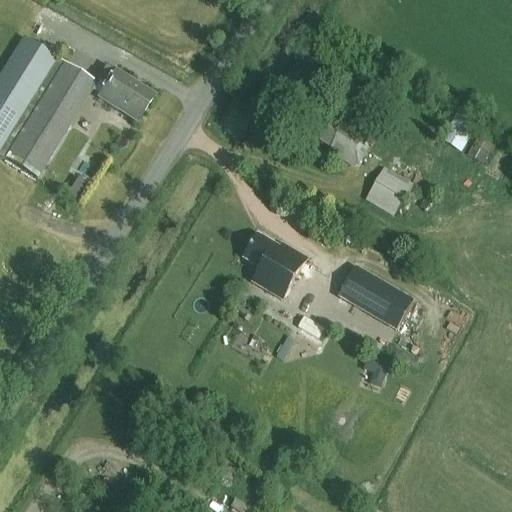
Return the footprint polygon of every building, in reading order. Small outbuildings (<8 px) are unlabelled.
[(25,40),(0,79),(0,157),(37,180),(97,84),(25,40)] [(96,83),(105,88),(99,98),(98,100),(118,112),(119,111),(138,123),(153,99),(133,87),(134,85),(114,73),(114,74),(105,68),(96,83)] [(439,141),(461,154),(477,126),(456,113),(439,141)] [(354,168),(371,140),(346,124),(343,129),(328,120),(317,139),(333,148),(330,153),(354,168)] [(62,191),(89,137),(71,128),(44,183),(62,191)] [(466,157),(482,166),(493,147),(477,138),(466,157)] [(413,186),(384,169),(365,202),(394,218),(413,186)] [(79,202),(89,185),(75,177),(65,194),(79,202)] [(258,236),(244,261),(261,271),(252,285),(283,303),(308,261),(282,246),(280,249),(258,236)] [(357,270),(340,299),(368,316),(385,287),(357,270)] [(226,459),(212,493),(255,511),(257,511),(272,479),(226,459)]
